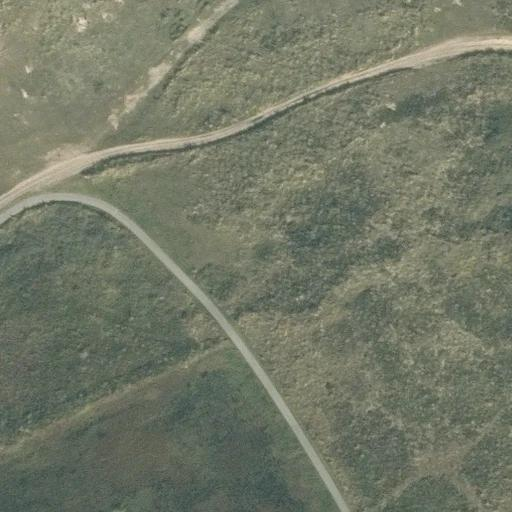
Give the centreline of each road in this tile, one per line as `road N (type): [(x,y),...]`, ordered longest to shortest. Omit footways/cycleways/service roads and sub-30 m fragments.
road 1 (unknown): [(348,511),(269,376),(129,217),(58,183),(0,205)]
road 2 (track): [(83,177),(422,53),(511,48)]
